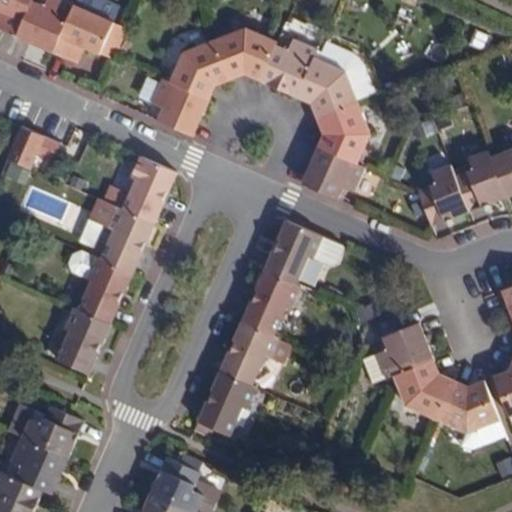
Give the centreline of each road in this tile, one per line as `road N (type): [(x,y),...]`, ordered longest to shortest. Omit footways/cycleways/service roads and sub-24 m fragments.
road 1 (residential): [(135,413),(176,401),(264,190)]
road 2 (residential): [(210,167),(120,376),(135,413)]
road 3 (residential): [(511,241),(453,264),(430,263),(264,190)]
road 4 (residential): [(0,74),(210,167)]
road 5 (residential): [(264,190),(289,138),(282,118),(251,105),(230,116),(210,167)]
